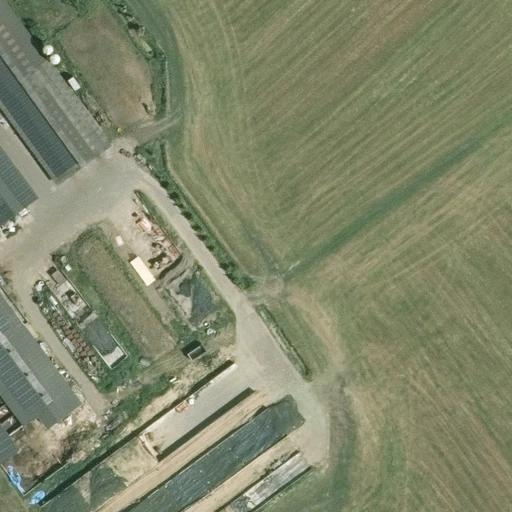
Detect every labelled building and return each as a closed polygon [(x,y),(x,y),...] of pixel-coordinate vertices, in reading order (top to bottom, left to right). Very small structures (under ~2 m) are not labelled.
[(3,0),(0,0),(0,103),(59,184),(112,144),(3,0)] [(0,226),(39,198),(0,145),(0,226)] [(0,294),(0,392),(24,425),(71,391),(0,294)] [(113,374),(125,368),(119,358),(126,354),(110,323),(91,332),(113,374)] [(0,455),(20,444),(2,415),(0,416),(0,455)]
